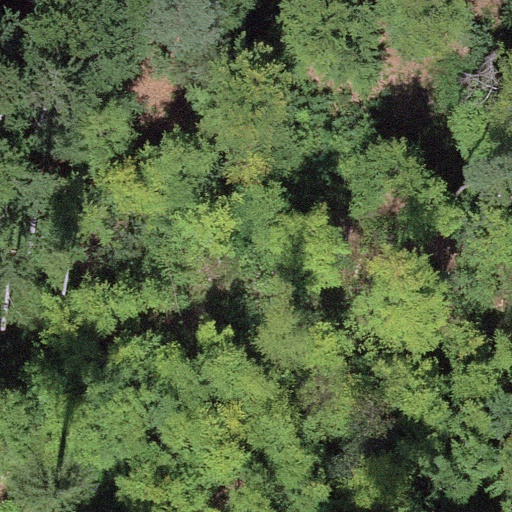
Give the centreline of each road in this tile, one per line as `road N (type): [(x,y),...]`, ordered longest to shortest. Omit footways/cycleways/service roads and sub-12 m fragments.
road 1 (track): [(0,319),(81,302),(314,292),(511,307)]
road 2 (track): [(122,511),(0,346)]
